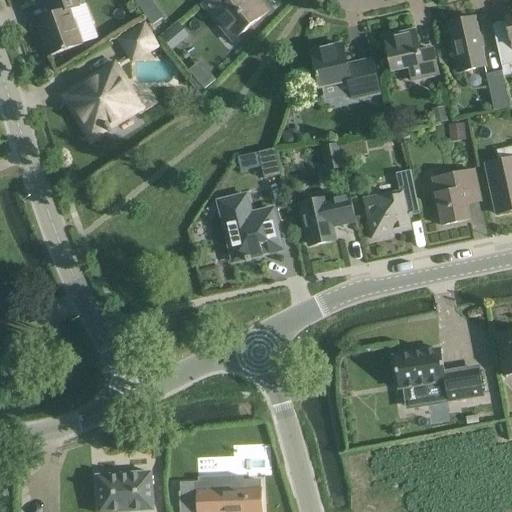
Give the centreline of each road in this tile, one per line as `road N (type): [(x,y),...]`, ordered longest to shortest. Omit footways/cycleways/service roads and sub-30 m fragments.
road 1 (tertiary): [(134,396),(29,162),(0,67)]
road 2 (unclassified): [(255,342),(364,288),(511,258)]
road 3 (tertiary): [(309,511),(291,434),(255,342)]
road 4 (unclassified): [(0,437),(94,417),(134,396)]
road 5 (tertiary): [(134,396),(255,342)]
